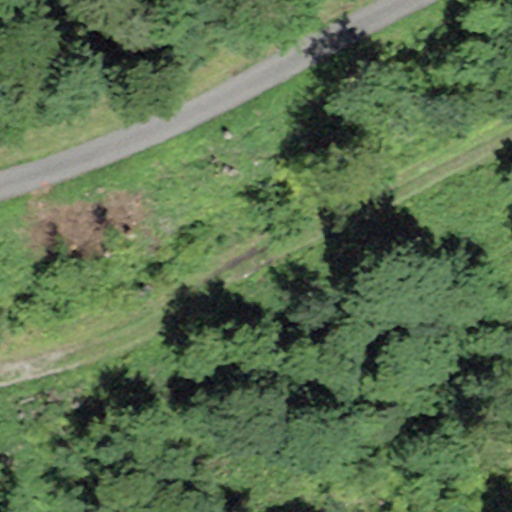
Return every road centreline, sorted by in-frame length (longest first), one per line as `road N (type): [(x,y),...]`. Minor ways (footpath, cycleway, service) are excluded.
road 1 (track): [(0,387),(93,369),(186,297),(511,131)]
road 2 (track): [(422,0),(227,114),(0,196)]
